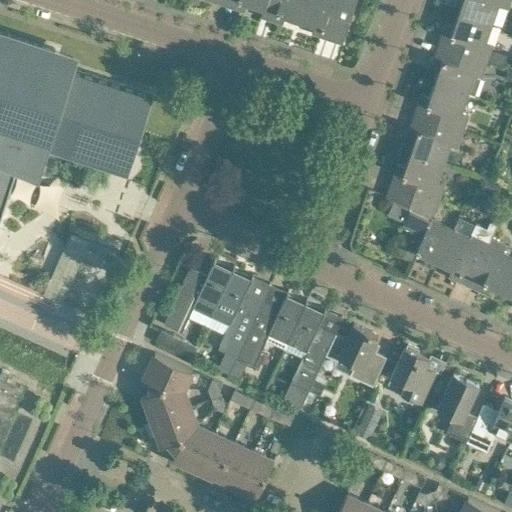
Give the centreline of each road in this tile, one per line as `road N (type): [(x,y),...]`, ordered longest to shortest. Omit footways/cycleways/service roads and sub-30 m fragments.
road 1 (residential): [(70,449),(180,203)]
road 2 (residential): [(511,355),(316,263)]
road 3 (residential): [(243,57),(67,0)]
road 4 (residential): [(316,263),(373,103)]
road 5 (residential): [(180,203),(243,57)]
road 6 (residential): [(316,263),(180,203)]
road 7 (residential): [(204,511),(70,449)]
road 8 (residential): [(373,103),(243,57)]
